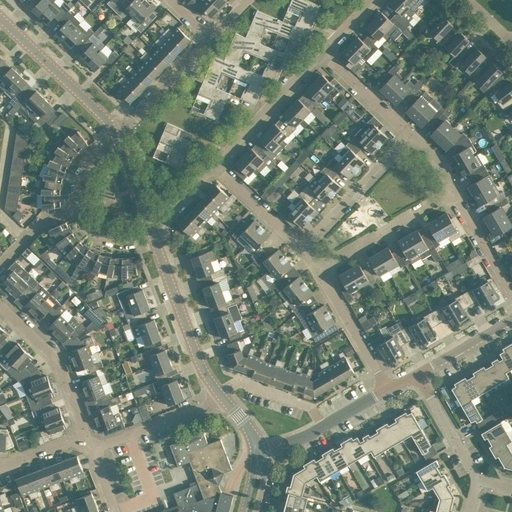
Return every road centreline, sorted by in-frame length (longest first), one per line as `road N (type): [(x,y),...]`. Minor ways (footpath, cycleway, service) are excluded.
road 1 (tertiary): [(223,399),(198,358),(151,232)]
road 2 (residential): [(91,448),(56,359),(0,304)]
road 3 (tertiary): [(114,137),(99,111),(0,18)]
road 4 (residential): [(317,272),(452,191)]
road 5 (residential): [(302,248),(410,135)]
road 6 (residential): [(215,166),(323,53)]
road 7 (tertiary): [(256,448),(301,438),(385,389)]
road 8 (residential): [(223,399),(91,448)]
road 9 (residential): [(114,137),(208,39)]
road 10 (residential): [(385,389),(317,272)]
road 11 (residential): [(477,480),(417,371)]
